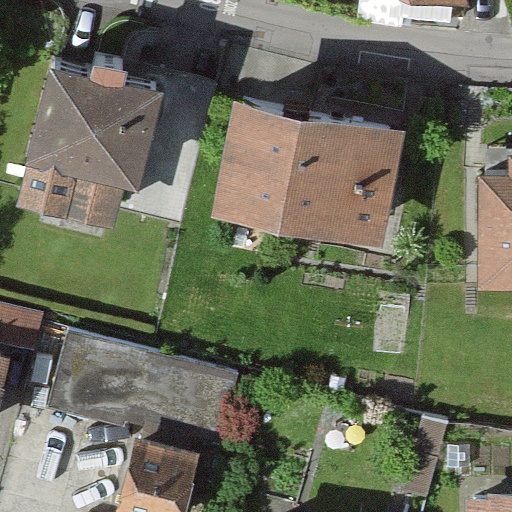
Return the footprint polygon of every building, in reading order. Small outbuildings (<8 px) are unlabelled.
[(172,69),(71,41),(31,185),(117,209),(129,164),(144,168),(172,69)] [(408,115),(255,80),(227,203),(380,238),(408,115)] [(511,135),(489,135),(487,263),(511,263),(511,135)] [(0,322),(36,324),(37,293),(0,292),(0,322)] [(228,369),(79,326),(59,394),(215,433),(228,369)] [(0,397),(14,339),(0,335),(0,397)] [(195,511),(206,441),(144,424),(123,508),(139,511),(195,511)] [(511,511),(511,482),(466,483),(466,511),(511,511)]
